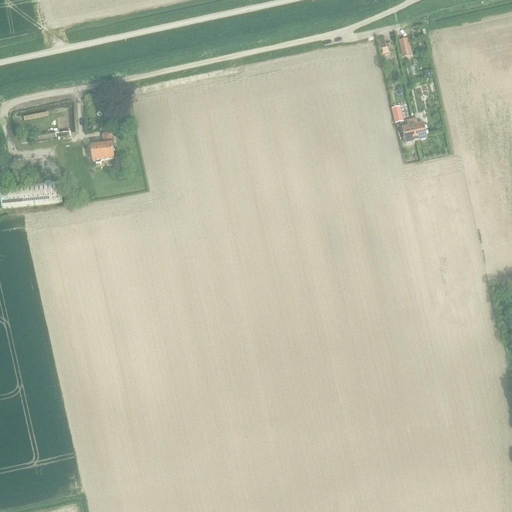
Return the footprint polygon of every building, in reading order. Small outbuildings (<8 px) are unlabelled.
[(402,53),(410,51),(408,39),(400,41),(402,53)] [(401,106),(393,108),(396,123),(404,122),(401,106)] [(412,121),(417,142),(428,140),(425,124),(418,126),(417,120),(412,121)] [(417,142),(412,121),(408,122),(409,128),(402,129),(406,145),(417,142)] [(92,161),(114,159),(112,133),(103,134),(103,143),(91,144),(92,161)] [(3,209),(62,203),(60,181),(1,187),(3,209)]
